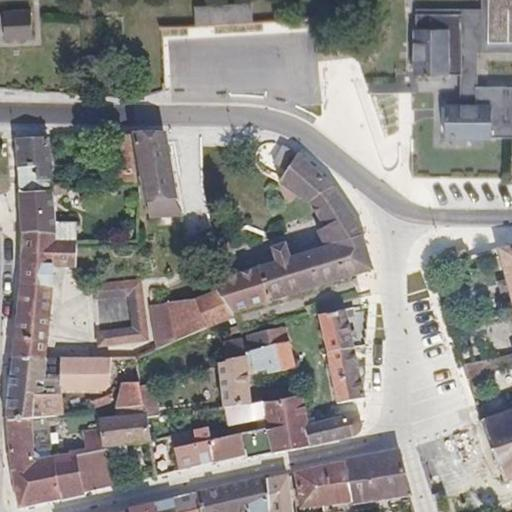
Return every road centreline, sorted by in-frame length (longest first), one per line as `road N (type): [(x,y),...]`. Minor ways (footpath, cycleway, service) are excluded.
road 1 (residential): [(397,207),(324,151),(268,121),(0,113)]
road 2 (residential): [(415,432),(66,511)]
road 3 (residential): [(415,432),(391,264),(397,207)]
